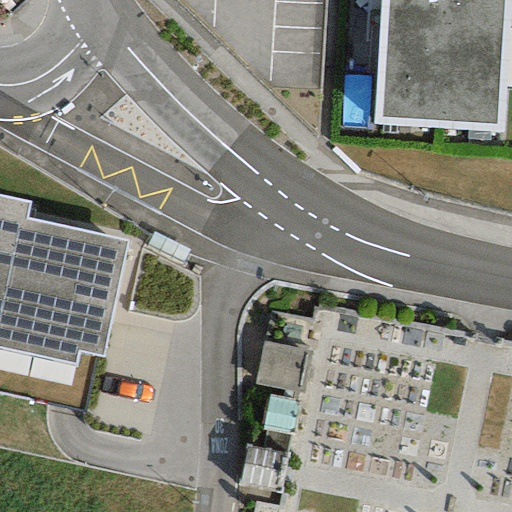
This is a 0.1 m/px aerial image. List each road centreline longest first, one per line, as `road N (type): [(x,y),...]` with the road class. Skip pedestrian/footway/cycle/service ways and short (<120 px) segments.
road 1 (residential): [(211,511),(223,292),(246,235)]
road 2 (residential): [(100,17),(171,100),(281,197)]
road 3 (residential): [(281,197),(339,233),(391,252),(511,280)]
road 4 (tertiary): [(100,17),(56,65),(0,86)]
